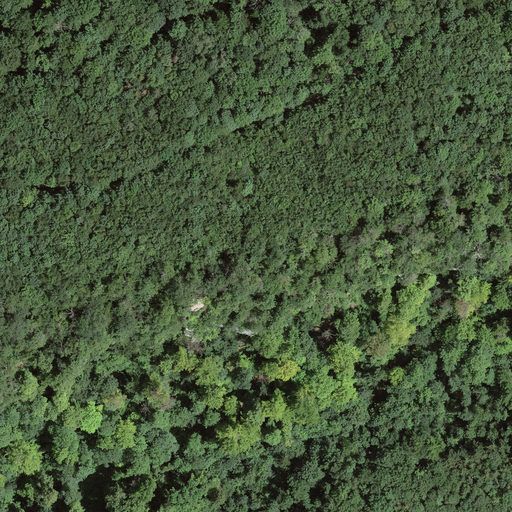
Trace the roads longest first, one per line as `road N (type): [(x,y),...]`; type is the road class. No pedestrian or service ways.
road 1 (track): [(96,183),(131,179),(319,95),(448,21),(511,0)]
road 2 (track): [(139,239),(103,204),(96,183),(0,186)]
